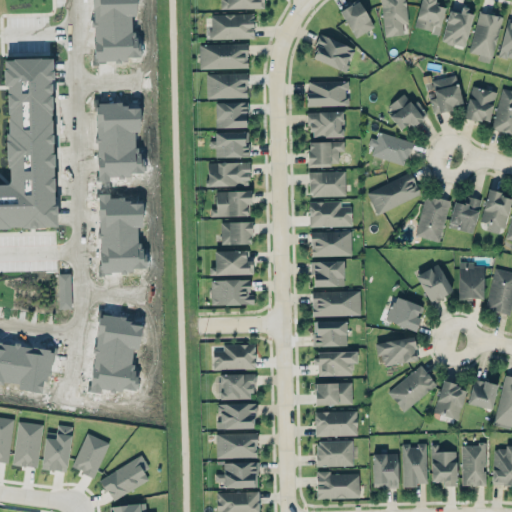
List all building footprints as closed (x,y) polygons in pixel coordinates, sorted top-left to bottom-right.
[(219,0),(220,8),(264,8),(263,0),(219,0)] [(358,0),(339,10),(354,37),(373,27),(359,0),(358,0)] [(403,35),(402,23),(406,23),(405,0),(381,0),(383,35),(403,35)] [(435,4),(435,0),(420,0),(413,26),(438,33),(445,7),(435,4)] [(463,47),(473,11),(461,8),(459,12),(449,10),(440,40),(463,47)] [(490,63),(502,17),(478,11),(468,51),(478,54),(477,59),(490,63)] [(209,14),(210,38),(253,38),(253,13),(209,14)] [(511,59),(511,20),(506,19),(497,56),(511,59)] [(344,71),(354,48),(320,33),(310,56),(344,71)] [(246,43),(199,44),(199,68),(247,67),(246,43)] [(246,72),(205,73),(206,98),(247,97),(246,72)] [(433,112),(462,104),(454,74),(430,80),(435,97),(429,99),(433,112)] [(347,105),(347,80),(306,81),(307,105),(347,105)] [(489,122),(495,91),(470,86),(464,117),(489,122)] [(490,129),(511,133),(511,91),(501,88),(490,129)] [(389,116),(399,129),(408,123),(410,127),(427,114),(416,100),(411,104),(403,93),(388,104),(394,112),(389,116)] [(247,102),(214,102),(214,126),(247,127),(247,102)] [(343,111),(308,111),(308,136),(343,136),(343,111)] [(248,131),(214,131),(214,140),(209,140),(209,147),(215,147),(215,157),(248,156),(248,131)] [(368,154),(405,164),(411,141),(378,131),(376,139),(373,138),(368,154)] [(307,166),(339,165),(338,151),(344,150),(343,141),(307,141),(307,166)] [(207,186),(249,185),(248,161),(207,162),(207,186)] [(308,171),(309,196),(345,195),(344,170),(308,171)] [(375,212),(420,196),(411,173),(366,189),(375,212)] [(215,208),(210,208),(210,216),(250,215),(250,190),(215,191),(215,208)] [(487,190),(479,221),(504,228),(511,196),(487,190)] [(414,235),(439,241),(449,201),(425,194),(414,235)] [(454,200),(448,224),(458,227),(458,229),(472,232),(480,199),(468,196),(466,203),(454,200)] [(309,226),(351,225),(351,206),(340,207),(340,200),(308,201),(309,226)] [(250,221),(219,222),(220,244),(251,243),(250,221)] [(350,255),(350,230),(310,231),(310,256),(350,255)] [(247,250),(213,250),(214,267),(208,267),(208,275),(252,274),(252,260),(248,260),(247,250)] [(343,260),(311,261),(312,286),(343,285),(343,260)] [(483,266),(473,265),(473,262),(458,261),(457,298),(482,299),(483,266)] [(416,273),(428,303),(451,293),(439,264),(416,273)] [(509,314),(511,300),(511,271),(495,267),(484,308),(509,314)] [(210,279),(210,305),(253,304),(253,294),(249,294),(249,278),(210,279)] [(360,314),(359,290),(311,291),(311,315),(360,314)] [(415,330),(423,305),(393,296),(385,321),(415,330)] [(346,345),(345,320),(312,320),(313,345),(346,345)] [(417,360),(414,337),(374,341),(376,355),(382,355),(383,364),(417,360)] [(222,344),(222,350),(212,350),(212,369),(255,368),(254,343),(222,344)] [(351,374),(351,362),(356,362),(356,351),(315,352),(315,375),(351,374)] [(436,386),(421,365),(387,390),(401,410),(436,386)] [(219,399),(253,398),(253,373),(218,374),(219,399)] [(511,376),(504,374),(493,421),(511,426),(511,376)] [(490,409),(497,384),(473,378),(466,403),(490,409)] [(351,381),(314,382),(315,405),(352,404),(351,381)] [(433,412),(457,419),(466,388),(442,381),(433,412)] [(217,428),(254,428),(254,403),(217,403),(217,428)] [(356,409),(314,411),(314,436),(356,435),(356,409)] [(256,432),(215,433),(216,457),(256,456),(256,432)] [(352,465),(352,439),(315,440),(316,466),(352,465)] [(402,485),(427,484),(425,442),(416,443),(416,444),(400,445),(402,485)] [(431,481),(442,481),(442,485),(456,485),(455,450),(437,451),(437,444),(430,444),(431,481)] [(461,444),(461,485),(484,485),(484,444),(461,444)] [(511,484),(511,446),(492,447),(492,485),(511,484)] [(397,487),(397,453),(371,453),(372,487),(397,487)] [(110,500),(148,480),(143,470),(148,467),(141,455),(99,477),(110,500)] [(223,487),(257,486),(256,461),(223,462),(223,473),(214,473),(214,481),(223,481),(223,487)] [(358,472),(315,472),(315,498),(358,497),(358,472)] [(258,511),(258,491),(217,491),(217,511),(258,511)]
